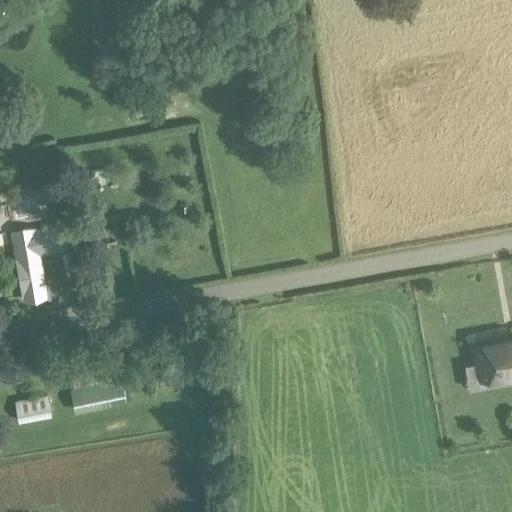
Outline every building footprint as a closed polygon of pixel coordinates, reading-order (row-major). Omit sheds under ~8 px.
[(10,209),(43,202),(41,191),(7,198),(10,209)] [(60,226),(13,234),(25,300),(46,296),(39,254),(65,249),(60,226)] [(450,326),(466,321),(463,308),(446,313),(450,326)] [(511,338),(475,346),(478,364),(478,365),(482,364),(484,378),(498,376),(507,374),(508,381),(508,382),(509,382),(511,381),(511,338)] [(70,389),(75,413),(121,403),(121,402),(128,400),(123,378),(70,389)] [(20,423),(52,416),(47,394),(16,400),(20,423)]
